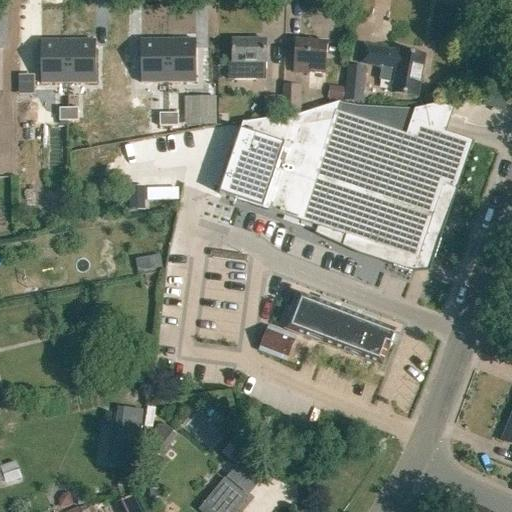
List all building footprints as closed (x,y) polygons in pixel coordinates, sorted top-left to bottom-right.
[(168,84),(168,41),(140,42),(141,84),(168,84)] [(195,41),(168,41),(168,84),(196,84),(195,41)] [(293,73),(324,76),(326,43),(295,41),(293,73)] [(41,85),(68,85),(68,42),(40,43),(41,85)] [(68,42),(68,85),(96,85),(95,42),(68,42)] [(232,42),(232,63),(228,63),(228,80),(265,80),(266,42),(232,42)] [(380,81),(394,83),(392,94),(417,98),(424,57),(400,52),(400,53),(364,46),(360,64),(381,68),(379,81),(380,81)] [(342,103),(361,104),(364,70),(345,68),(342,103)] [(282,86),(281,114),(300,114),(300,86),(282,86)] [(102,97),(93,97),(94,116),(103,115),(102,97)] [(482,106),(499,112),(502,102),(485,97),(482,106)] [(265,99),(265,118),(278,119),(279,99),(265,99)] [(22,103),(23,122),(36,122),(36,103),(22,103)] [(456,192),(471,140),(444,130),(452,107),(433,104),(413,108),(413,111),(358,108),(338,104),(305,116),(244,124),(242,124),(240,131),(219,194),(219,195),(235,200),(298,222),(299,222),(317,228),(375,248),(418,262),(426,241),(443,188),(456,192)] [(59,123),(68,122),(68,109),(59,110),(59,123)] [(68,109),(68,122),(78,122),(78,109),(68,109)] [(168,128),(168,115),(159,115),(159,128),(168,128)] [(168,115),(168,128),(178,128),(178,115),(168,115)] [(144,211),(143,188),(130,188),(130,211),(144,211)] [(193,268),(196,254),(182,251),(179,266),(193,268)] [(161,255),(148,257),(150,270),(163,268),(161,255)] [(381,368),(388,350),(389,350),(396,332),(395,332),(299,295),(285,331),(381,368)] [(94,316),(76,319),(78,332),(96,329),(94,316)] [(263,353),(286,361),(294,339),(272,331),(263,353)] [(511,418),(503,442),(511,446),(511,418)] [(114,445),(111,468),(137,472),(139,448),(114,445)] [(15,463),(0,468),(5,484),(20,479),(15,463)] [(228,511),(229,511),(230,511),(235,511),(247,499),(225,481),(199,511),(200,511),(228,511)] [(113,505),(116,511),(140,511),(132,495),(113,505)]
